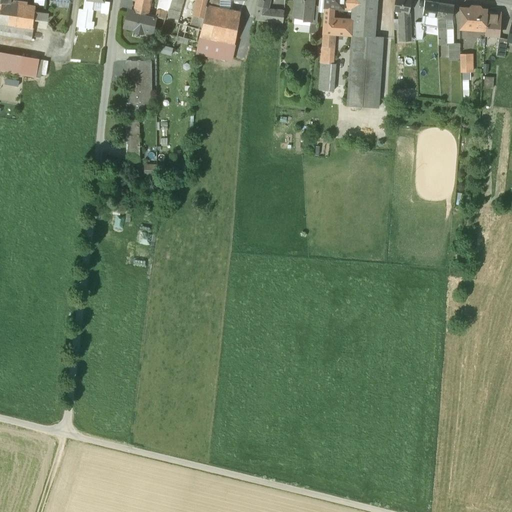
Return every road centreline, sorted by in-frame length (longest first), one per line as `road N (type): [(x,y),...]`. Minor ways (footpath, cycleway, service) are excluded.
road 1 (track): [(37,511),(63,433),(116,0)]
road 2 (track): [(381,511),(0,417)]
